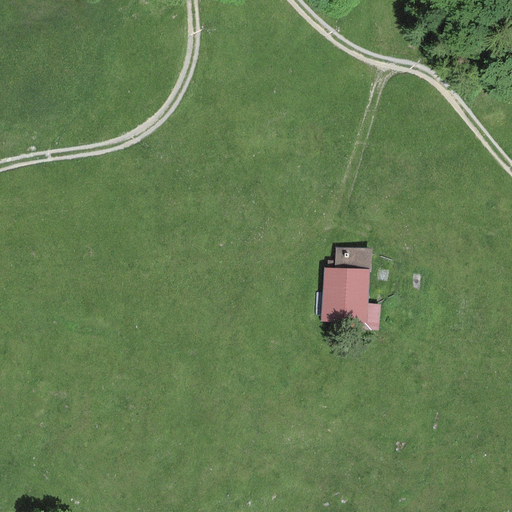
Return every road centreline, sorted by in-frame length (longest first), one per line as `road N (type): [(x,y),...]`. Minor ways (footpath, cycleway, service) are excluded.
road 1 (track): [(192,0),(197,34),(176,104),(118,146),(0,170)]
road 2 (track): [(511,164),(441,79),(362,57),(292,0)]
